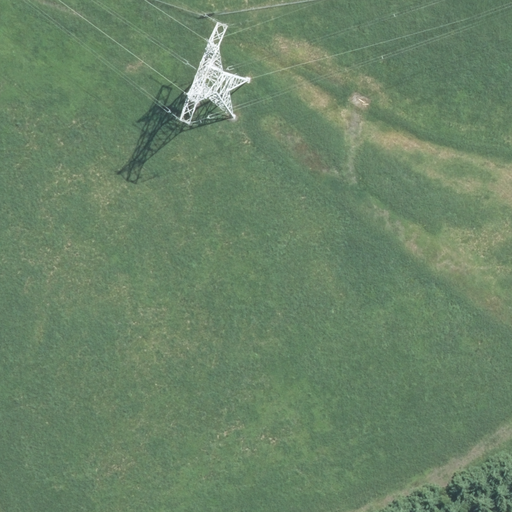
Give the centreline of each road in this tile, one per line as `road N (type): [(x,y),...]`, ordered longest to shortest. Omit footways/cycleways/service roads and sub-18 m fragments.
road 1 (track): [(511,320),(266,117)]
road 2 (track): [(511,420),(445,475),(381,511)]
